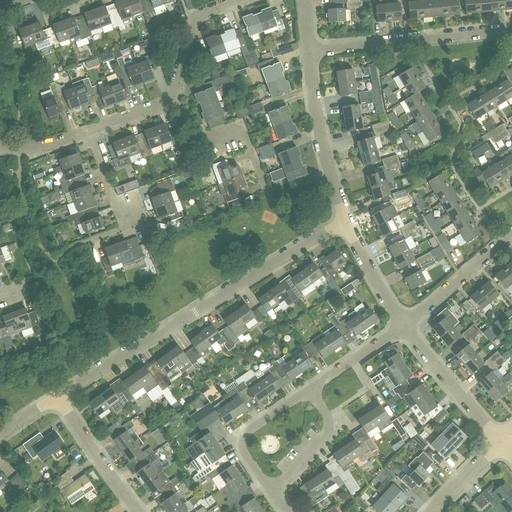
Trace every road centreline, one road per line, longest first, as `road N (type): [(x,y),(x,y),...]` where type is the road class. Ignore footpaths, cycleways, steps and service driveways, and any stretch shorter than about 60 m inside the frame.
road 1 (residential): [(59,396),(344,221)]
road 2 (residential): [(344,221),(314,106),(308,46)]
road 3 (residential): [(499,440),(404,323)]
road 4 (residential): [(271,490),(244,452),(244,434),(310,388)]
road 5 (residential): [(145,511),(59,396)]
road 6 (residential): [(404,323),(511,231)]
road 7 (residential): [(310,388),(327,429),(271,490)]
road 8 (residential): [(170,95),(194,18),(234,0)]
